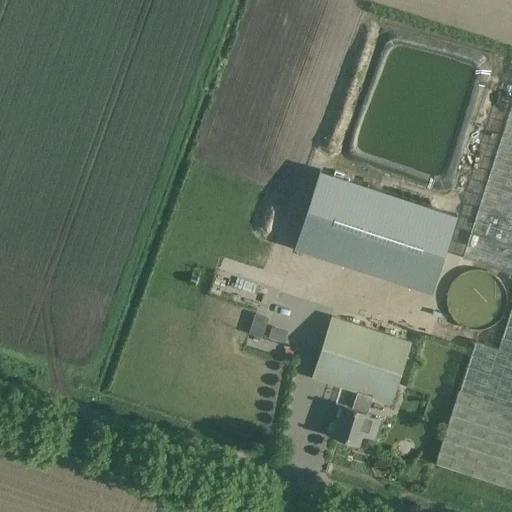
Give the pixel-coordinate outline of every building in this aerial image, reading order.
[(511,106),(464,256),(511,271),(511,304),(498,348),(475,340),(436,463),(511,487),(511,106)] [(321,169),(295,248),(432,294),(458,214),(321,169)] [(287,209),(288,192),(278,192),(277,209),(287,209)] [(506,300),(506,299),(505,294),(504,288),(501,282),(496,277),(492,274),(486,272),(482,270),(475,270),(468,272),(464,273),(460,276),(455,280),(452,285),(450,290),(449,294),(448,300),(449,306),(451,312),(454,317),(458,321),(462,323),(468,326),(472,327),(479,328),(489,325),(493,323),(497,319),(501,315),(504,310),(505,304),(506,300)] [(222,273),(219,288),(275,299),(277,283),(222,273)] [(291,342),(295,329),(277,323),(280,317),(263,311),(254,338),(298,352),(301,345),(291,342)] [(319,357),(313,376),(358,391),(373,396),(392,402),(412,342),(333,316),(319,357)] [(367,414),(373,396),(358,391),(352,407),(344,404),(334,434),(358,442),(361,434),(375,438),(381,418),(367,414)]
